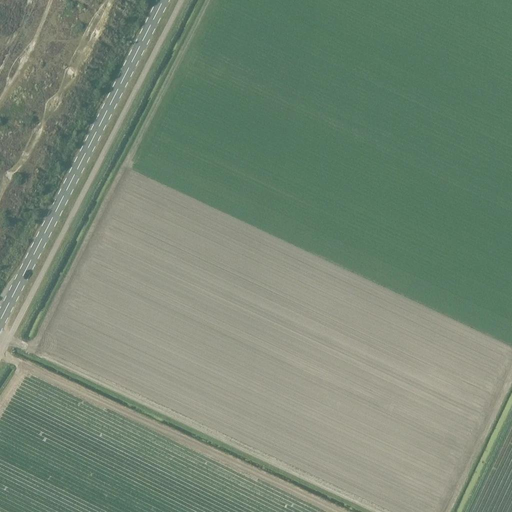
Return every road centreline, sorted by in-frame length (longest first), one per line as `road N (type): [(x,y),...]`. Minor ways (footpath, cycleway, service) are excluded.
road 1 (track): [(372,511),(0,336)]
road 2 (track): [(330,511),(0,351)]
road 3 (secondary): [(0,323),(162,0)]
road 4 (track): [(511,373),(446,511)]
